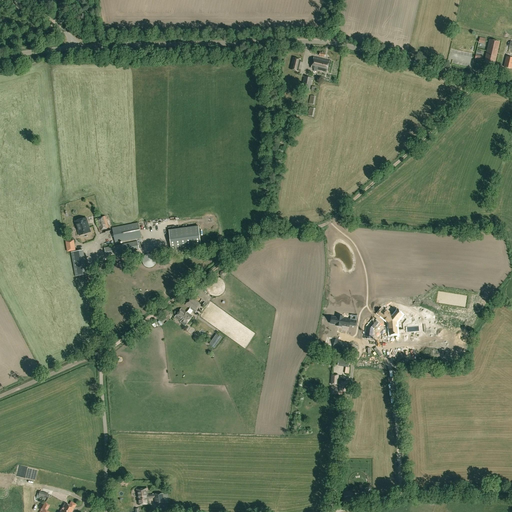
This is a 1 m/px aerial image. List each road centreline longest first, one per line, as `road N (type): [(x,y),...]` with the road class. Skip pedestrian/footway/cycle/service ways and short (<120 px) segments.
road 1 (track): [(479,78),(328,222),(264,230),(101,353),(0,397)]
road 2 (unclassified): [(511,85),(313,41),(79,46)]
road 3 (unclassified): [(104,511),(91,248)]
road 4 (unclassified): [(332,511),(425,491),(511,490)]
road 5 (unclassified): [(332,511),(352,370)]
